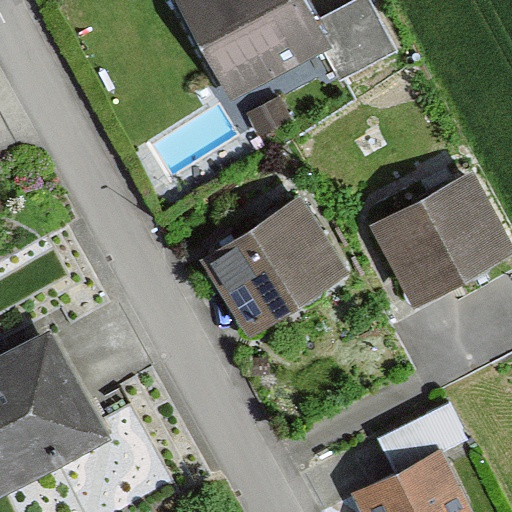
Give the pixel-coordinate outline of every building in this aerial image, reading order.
[(353,0),(319,20),(307,0),(167,0),(231,106),(314,58),(331,86),(397,47),(368,0),(353,0)] [(511,250),(511,233),(475,170),(376,227),(420,303),(511,250)] [(350,268),(300,194),(200,260),(250,334),(350,268)] [(0,500),(115,436),(53,325),(0,354),(0,500)] [(376,442),(392,473),(356,492),(366,511),(473,511),(444,455),(469,442),(449,404),(376,442)]
